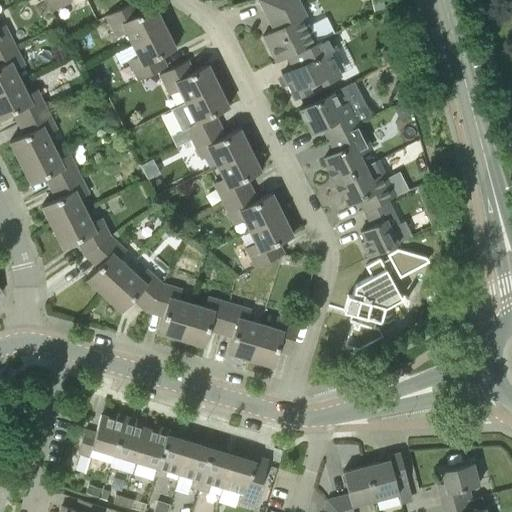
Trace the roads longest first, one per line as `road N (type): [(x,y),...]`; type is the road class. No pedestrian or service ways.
road 1 (residential): [(284,414),(326,277),(323,236),(217,28),(178,0)]
road 2 (tertiary): [(511,258),(443,0)]
road 3 (tertiary): [(63,348),(284,414)]
road 4 (tertiary): [(311,418),(491,372)]
road 5 (residential): [(29,500),(30,457),(63,348)]
road 6 (residential): [(24,340),(24,267),(0,214)]
